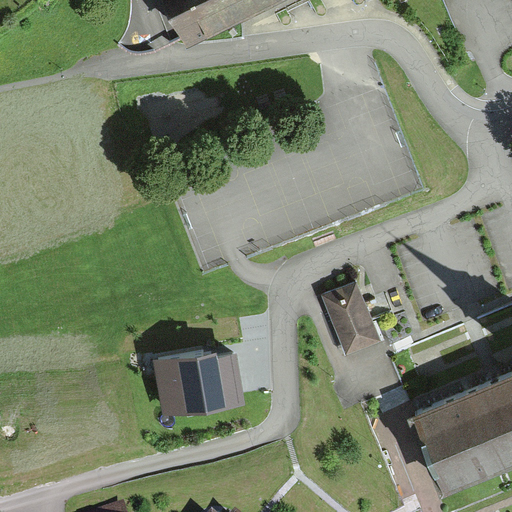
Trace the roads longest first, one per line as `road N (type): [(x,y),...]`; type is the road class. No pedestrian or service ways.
road 1 (residential): [(50,498),(262,438),(282,423),(292,285),(309,270),(480,198),(494,177),(492,118)]
road 2 (residential): [(101,74),(366,39),(412,57),(458,111),(492,118)]
